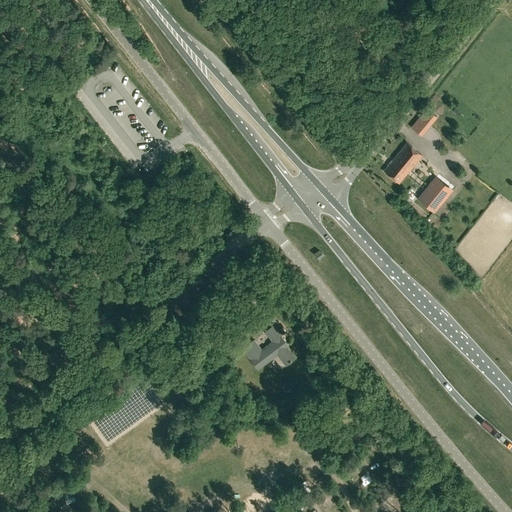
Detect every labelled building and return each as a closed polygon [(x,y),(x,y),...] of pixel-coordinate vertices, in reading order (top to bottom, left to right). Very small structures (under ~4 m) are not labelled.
[(437,116),(428,108),(420,118),(429,126),(437,116)] [(399,182),(409,170),(410,170),(422,155),(407,142),(384,170),(399,182)] [(448,194),(432,181),(418,198),(434,211),(448,194)] [(248,286),(252,299),(261,296),(257,283),(248,286)] [(254,338),(242,348),(252,359),(258,367),(273,356),(278,352),(282,356),(281,357),(285,363),(286,364),(295,357),(286,346),(288,344),(281,335),(285,332),(277,322),(273,318),(269,322),(272,326),(266,330),(273,339),(262,348),(254,338)]
